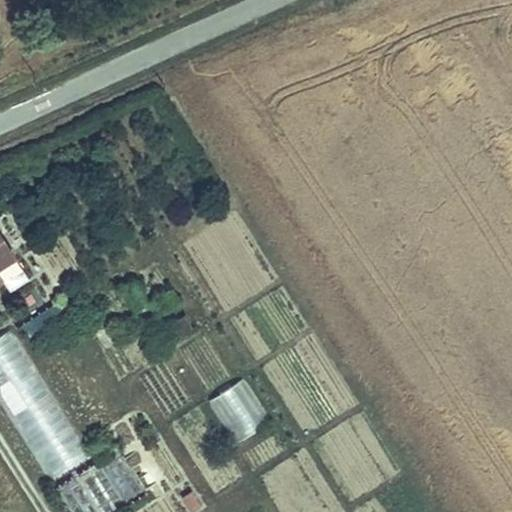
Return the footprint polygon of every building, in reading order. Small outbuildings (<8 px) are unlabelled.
[(0,234),(0,274),(12,293),(30,280),(0,234)] [(9,323),(0,330),(0,393),(50,474),(91,444),(9,323)] [(233,444),(270,422),(244,379),(208,400),(233,444)] [(109,455),(104,448),(96,452),(101,460),(109,455)] [(83,511),(114,511),(145,493),(122,456),(69,489),(83,511)] [(186,511),(193,511),(201,508),(191,489),(178,496),(186,511)]
